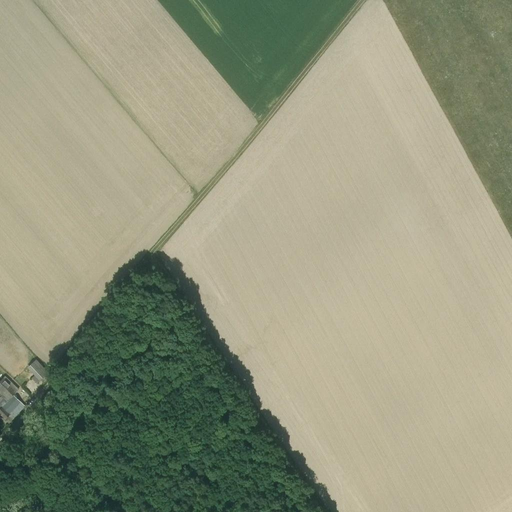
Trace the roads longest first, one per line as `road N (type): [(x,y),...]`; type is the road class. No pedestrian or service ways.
road 1 (track): [(0,444),(365,0)]
road 2 (track): [(324,511),(148,263)]
